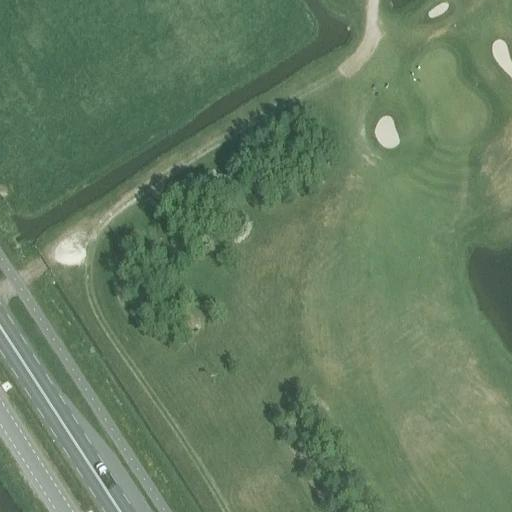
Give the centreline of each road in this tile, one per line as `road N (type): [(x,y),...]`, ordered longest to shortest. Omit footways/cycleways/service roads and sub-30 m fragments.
road 1 (track): [(335,73),(166,174),(0,297)]
road 2 (primary): [(0,327),(119,511)]
